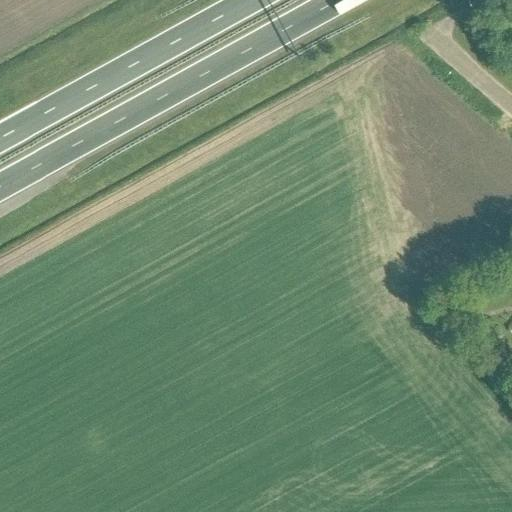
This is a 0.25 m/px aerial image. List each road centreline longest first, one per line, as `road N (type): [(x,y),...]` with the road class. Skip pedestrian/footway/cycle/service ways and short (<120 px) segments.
road 1 (trunk): [(0,187),(340,0)]
road 2 (trunk): [(252,0),(0,138)]
